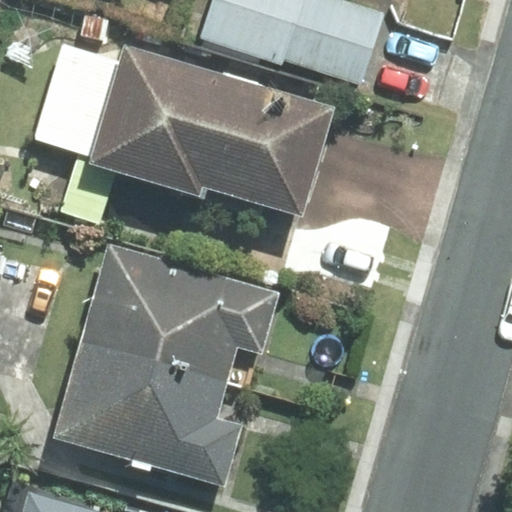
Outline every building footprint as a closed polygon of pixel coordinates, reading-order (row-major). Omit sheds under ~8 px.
[(213,0),(200,40),(280,67),(281,63),(359,89),(383,17),(330,0),(213,0)] [(204,192),(300,221),(332,113),(121,51),(87,168),(201,202),(204,192)] [(107,251),(80,346),(225,387),(236,351),(258,357),(275,298),(107,251)] [(225,387),(80,346),(53,441),(221,488),(238,429),(215,423),(225,387)] [(22,511),(85,511),(27,496),(22,511)]
